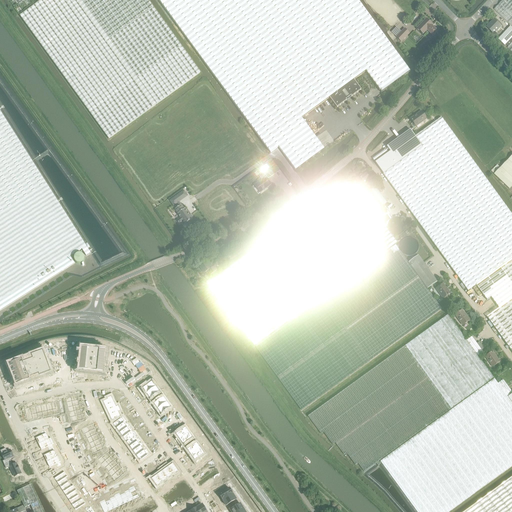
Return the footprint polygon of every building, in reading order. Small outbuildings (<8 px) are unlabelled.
[(41,0),(19,16),(108,139),(200,73),(147,0),(41,0)] [(158,0),(261,140),(262,140),(264,144),(270,153),(278,147),(281,151),(296,170),(324,149),(302,118),(330,98),(338,109),(347,102),(347,101),(351,98),(352,98),(362,91),(354,80),(366,72),(395,51),(357,0),(158,0)] [(511,0),(503,0),(494,10),(511,26),(511,43),(509,47),(508,48),(511,52),(511,0)] [(433,36),(438,31),(430,23),(426,19),(417,29),(423,34),(427,30),(433,36)] [(493,33),(500,25),(494,20),(491,23),(491,24),(487,28),(493,33)] [(401,42),(409,33),(404,29),(401,32),(396,27),(391,33),(401,42)] [(506,45),(509,47),(511,43),(511,27),(504,34),(499,40),(505,46),(506,45)] [(395,51),(366,72),(381,92),(381,93),(409,73),(410,72),(395,51)] [(0,301),(70,257),(82,250),(86,256),(90,254),(0,111),(0,301)] [(411,119),(413,122),(411,124),(414,128),(416,126),(416,127),(427,119),(421,111),(416,115),(417,116),(415,117),(415,116),(411,119)] [(384,174),(383,174),(401,199),(468,291),(476,285),(500,268),(511,259),(511,215),(441,118),(415,137),(422,146),(384,174)] [(390,152),(375,163),(380,169),(384,174),(422,146),(415,137),(410,130),(387,147),(390,152)] [(511,155),(494,175),(509,189),(511,186),(511,155)] [(264,172),(269,178),(274,175),(269,168),(264,172)] [(266,178),(268,177),(266,174),(260,178),(262,180),(254,185),(260,193),(265,190),(264,189),(266,188),(267,188),(271,185),(266,178)] [(355,180),(361,187),(359,189),(361,192),(366,188),(364,186),(371,181),(366,174),(360,178),(359,177),(355,180)] [(387,225),(385,223),(365,196),(361,199),(348,182),(311,208),(298,218),(259,246),(240,260),(232,266),(230,267),(208,283),(254,346),(274,331),(283,325),(295,317),(312,304),(344,281),(396,243),(384,226),(387,225)] [(375,188),(365,196),(385,223),(391,219),(387,214),(387,213),(382,206),(386,203),(375,188)] [(184,190),(169,201),(173,206),(177,204),(179,207),(178,208),(177,208),(175,210),(178,214),(177,214),(180,218),(177,221),(179,224),(183,222),(185,225),(189,222),(192,219),(192,218),(193,217),(191,214),(190,216),(180,202),(188,196),(184,190)] [(427,289),(408,263),(396,245),(384,254),(368,265),(356,274),(332,291),(313,305),(275,332),(255,347),(270,367),(291,396),(302,411),(319,398),(322,396),(333,388),(343,381),(352,375),(364,366),(376,357),(402,338),(413,330),(442,309),(427,289)] [(418,256),(408,263),(427,289),(437,282),(436,280),(418,256)] [(0,311),(74,264),(70,257),(0,301),(0,311)] [(487,317),(511,352),(511,259),(500,268),(511,284),(511,299),(499,309),(487,317)] [(217,271),(214,267),(209,261),(200,267),(205,273),(207,271),(210,275),(217,271)] [(511,284),(500,268),(476,285),(487,300),(491,298),(499,309),(511,299),(511,284)] [(443,299),(451,294),(447,289),(447,290),(443,284),(436,289),(443,299)] [(462,326),(470,320),(467,316),(466,316),(462,310),(455,315),(462,326)] [(487,370),(479,358),(467,341),(460,332),(448,315),(440,321),(420,336),(385,361),(336,396),(328,402),(323,406),(311,414),(308,416),(311,420),(316,427),(318,430),(321,434),(324,432),(330,441),(333,445),(335,443),(340,449),(342,452),(344,455),(347,453),(353,462),(355,465),(358,463),(360,466),(364,472),(388,454),(399,446),(404,443),(409,439),(420,431),(428,426),(433,422),(448,411),(468,396),(479,389),(493,378),(487,370)] [(472,337),(467,341),(479,358),(484,354),(472,337)] [(80,348),(77,373),(104,376),(106,362),(105,362),(106,350),(80,348)] [(44,350),(7,364),(16,388),(53,374),(44,350)] [(493,367),(500,362),(495,356),(496,356),(493,352),(485,357),(493,367)] [(511,403),(508,398),(511,394),(511,392),(509,388),(503,380),(498,384),(494,379),(450,411),(412,439),(400,448),(381,462),(400,489),(417,511),(449,511),(459,504),(472,495),(479,491),(511,466),(511,403)] [(145,385),(141,388),(146,394),(156,387),(152,381),(146,386),(145,385)] [(156,387),(146,394),(150,399),(160,392),(156,387)] [(107,399),(103,401),(105,406),(114,402),(111,396),(107,398),(107,399)] [(163,397),(154,404),(157,409),(167,402),(163,397)] [(114,402),(105,406),(107,411),(116,407),(114,402)] [(167,402),(157,409),(161,414),(171,407),(167,402)] [(116,407),(107,411),(109,415),(118,411),(116,407)] [(118,411),(109,415),(112,420),(120,416),(118,411)] [(121,418),(113,424),(116,429),(124,423),(121,418)] [(124,423),(116,429),(120,433),(128,427),(124,423)] [(92,424),(83,428),(86,433),(95,429),(92,424)] [(128,427),(120,433),(123,438),(131,432),(128,427)] [(185,427),(176,434),(179,440),(189,433),(185,427)] [(95,429),(86,433),(88,438),(97,434),(95,429)] [(42,435),(36,438),(38,444),(49,439),(45,431),(40,432),(42,435)] [(131,432),(123,438),(126,442),(134,437),(131,432)] [(189,433),(179,440),(183,445),(193,438),(189,433)] [(97,434),(88,438),(90,443),(99,439),(97,434)] [(134,437),(126,442),(130,447),(138,441),(134,437)] [(49,439),(38,444),(41,450),(48,447),(49,450),(53,448),(49,439)] [(99,439),(90,443),(93,448),(102,444),(99,439)] [(138,441),(130,447),(133,452),(141,446),(138,441)] [(196,443),(187,450),(191,455),(200,448),(196,443)] [(102,444),(93,448),(95,453),(104,449),(102,444)] [(141,446),(133,452),(136,456),(144,451),(141,446)] [(5,448),(0,451),(3,457),(5,461),(3,461),(4,465),(11,462),(11,461),(10,459),(11,458),(13,457),(12,454),(10,450),(9,451),(7,452),(6,450),(5,448)] [(50,452),(44,455),(46,461),(57,456),(53,448),(49,450),(50,452)] [(191,455),(190,455),(195,462),(199,459),(198,458),(204,453),(200,448),(191,455)] [(144,451),(136,456),(140,461),(148,455),(144,451)] [(107,452),(99,458),(103,463),(111,456),(107,452)] [(57,456),(46,461),(49,467),(56,464),(57,467),(61,465),(57,456)] [(111,456),(103,463),(106,467),(114,460),(111,456)] [(114,460),(106,467),(110,471),(117,465),(114,460)] [(11,462),(4,465),(6,469),(10,467),(14,477),(21,474),(20,471),(19,470),(20,470),(18,466),(16,463),(15,464),(13,465),(12,464),(11,462)] [(173,463),(167,467),(173,475),(179,471),(173,463)] [(117,465),(110,471),(113,475),(121,469),(117,465)] [(167,467),(162,471),(168,479),(173,475),(167,467)] [(121,469),(113,475),(117,479),(124,473),(121,469)] [(162,471),(157,475),(162,483),(168,479),(162,471)] [(62,473),(54,478),(57,483),(65,478),(62,473)] [(157,475),(151,479),(157,487),(162,483),(157,475)] [(511,511),(511,477),(464,511),(511,511)] [(65,478),(57,483),(60,488),(68,482),(65,478)] [(68,482),(60,488),(63,492),(71,487),(68,482)] [(31,505),(34,511),(42,511),(31,486),(18,491),(25,508),(31,505)] [(71,487),(63,492),(66,497),(74,491),(71,487)] [(135,488),(130,490),(134,499),(139,497),(135,488)] [(222,491),(218,493),(222,499),(232,493),(229,488),(223,492),(222,491)] [(130,490),(125,493),(129,501),(134,499),(130,490)] [(74,491),(66,497),(69,501),(77,496),(74,491)] [(125,493),(120,495),(124,504),(129,502),(125,493)] [(232,493),(222,499),(226,505),(236,499),(232,493)] [(120,495),(115,497),(119,506),(124,504),(120,495)] [(77,496),(69,501),(72,506),(80,500),(77,496)] [(115,497),(110,499),(114,508),(119,506),(115,497)] [(110,499),(105,502),(109,511),(114,508),(110,499)] [(80,500),(72,506),(75,510),(84,505),(80,500)] [(105,502),(100,504),(103,511),(106,511),(109,511),(105,502)]
